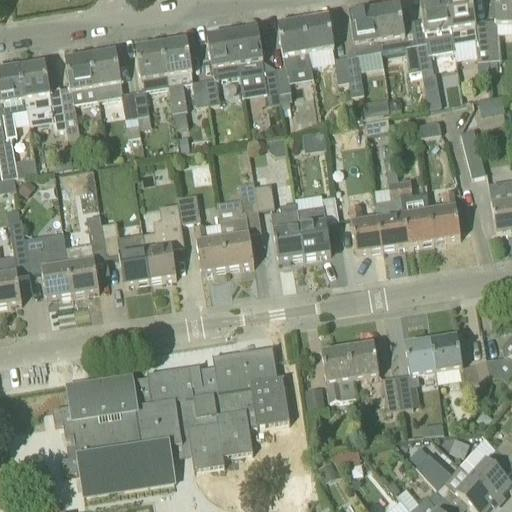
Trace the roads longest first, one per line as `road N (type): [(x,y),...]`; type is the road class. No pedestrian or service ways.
road 1 (residential): [(511,281),(0,358)]
road 2 (residential): [(120,20),(247,0)]
road 3 (residential): [(0,41),(120,20)]
